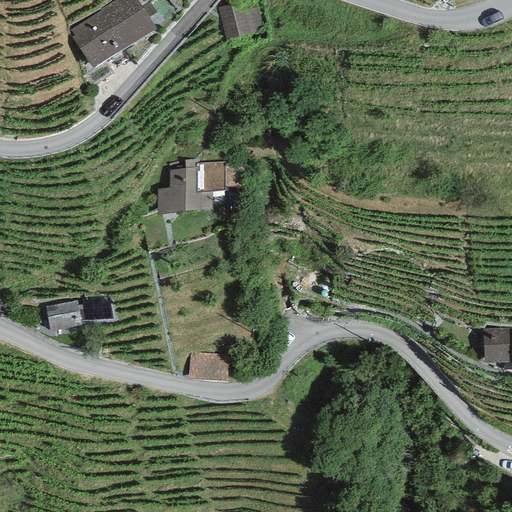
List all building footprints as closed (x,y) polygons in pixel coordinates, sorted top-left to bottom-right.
[(118,0),(67,32),(93,73),(156,34),(134,0),(118,0)] [(243,4),(217,9),(225,45),(264,36),(258,7),(244,10),(243,4)] [(199,160),(168,164),(169,190),(157,191),(157,218),(212,212),(212,193),(245,193),(245,167),(225,163),(199,164),(199,160)] [(76,302),(44,309),(50,335),(82,328),(80,323),(112,321),(110,298),(83,300),(83,306),(77,307),(76,302)] [(511,330),(483,331),(484,367),(511,365),(511,332),(511,330)]
